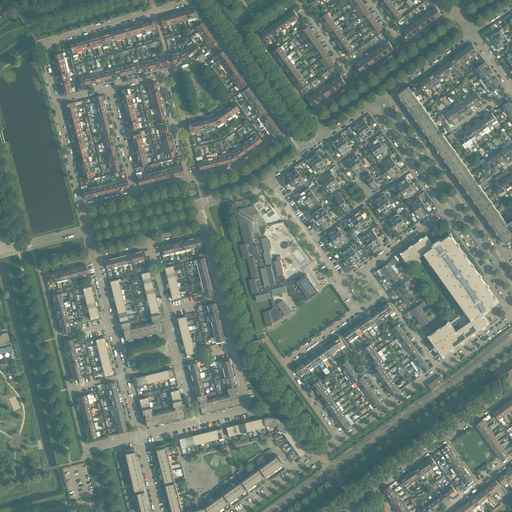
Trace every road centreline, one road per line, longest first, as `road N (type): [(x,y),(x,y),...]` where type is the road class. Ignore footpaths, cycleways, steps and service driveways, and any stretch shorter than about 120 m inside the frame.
road 1 (residential): [(139,436),(246,406),(203,226)]
road 2 (residential): [(339,441),(286,364),(357,308),(342,283)]
road 3 (residential): [(55,102),(44,60),(50,43),(190,0)]
road 4 (residential): [(310,117),(457,12)]
road 5 (residential): [(373,488),(511,390)]
road 6 (residential): [(310,117),(251,34),(293,0)]
road 7 (residential): [(462,197),(386,91)]
road 8 (tertiary): [(456,201),(380,95)]
road 9 (tertiary): [(376,99),(452,205)]
road 10 (residential): [(446,209),(370,103)]
road 11 (residential): [(342,283),(266,177)]
road 12 (residential): [(342,283),(446,209)]
road 13 (residential): [(339,441),(439,370)]
road 14 (residential): [(242,511),(339,441)]
